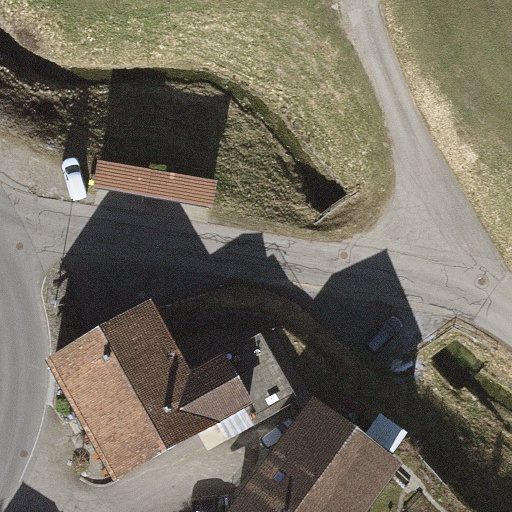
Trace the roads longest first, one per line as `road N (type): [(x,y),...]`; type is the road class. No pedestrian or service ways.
road 1 (residential): [(0,251),(45,237),(421,283),(511,327)]
road 2 (tertiary): [(0,454),(21,387),(16,311),(0,267)]
